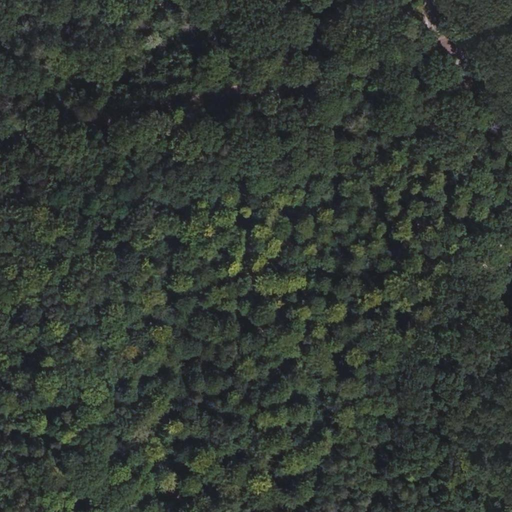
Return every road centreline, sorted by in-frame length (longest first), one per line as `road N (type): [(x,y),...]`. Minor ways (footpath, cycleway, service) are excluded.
road 1 (track): [(0,375),(23,331),(41,253),(69,230),(182,230),(258,256),(337,266),(511,264)]
road 2 (unclassified): [(511,20),(440,51),(0,137)]
